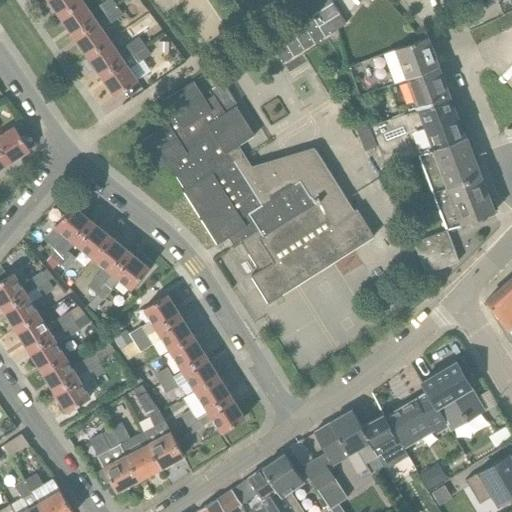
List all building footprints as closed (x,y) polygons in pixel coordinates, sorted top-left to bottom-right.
[(49,0),(60,16),(83,0),(49,0)] [(74,36),(97,20),(83,0),(60,16),(74,36)] [(107,13),(118,6),(113,0),(107,0),(101,5),(107,13)] [(88,56),(111,40),(103,29),(124,15),(118,6),(107,13),(97,20),(74,36),(77,41),(88,56)] [(133,54),(145,45),(139,37),(127,45),(133,54)] [(387,86),(439,66),(428,37),(355,65),(366,94),(387,86)] [(102,76),(124,60),(111,40),(88,56),(102,76)] [(116,96),(138,81),(130,69),(151,54),(145,45),(133,54),(124,60),(102,76),(104,79),(116,96)] [(399,116),(451,98),(439,66),(387,86),(399,116)] [(269,303),(342,257),(374,236),(312,147),(249,165),(236,148),(255,136),(236,107),(226,114),(214,96),(206,101),(194,82),(165,100),(172,111),(154,122),(159,130),(140,143),(158,172),(169,164),(186,190),(184,191),(218,244),(236,233),(260,271),(251,276),(269,303)] [(419,155),(466,137),(451,98),(399,116),(370,127),(386,168),(398,163),(419,155)] [(0,149),(9,163),(29,150),(15,127),(0,136),(0,149)] [(433,193),(480,175),(466,137),(419,155),(433,193)] [(0,168),(9,163),(0,149),(0,168)] [(447,230),(494,213),(480,175),(433,193),(447,230)] [(50,256),(58,263),(67,252),(74,243),(92,221),(84,215),(73,206),(56,227),(67,236),(50,256)] [(92,221),(74,243),(83,250),(93,258),(111,237),(92,221)] [(459,262),(456,254),(447,230),(414,242),(426,274),(459,262)] [(95,293),(96,294),(130,252),(111,237),(93,258),(103,267),(88,286),(95,293)] [(67,252),(58,263),(67,270),(75,259),(67,252)] [(120,280),(131,289),(149,268),(130,252),(96,294),(104,300),(105,299),(113,288),(120,280)] [(43,271),(30,279),(31,280),(36,288),(49,280),(48,279),(44,272),(43,271)] [(0,303),(3,308),(36,288),(31,280),(21,286),(13,273),(0,280),(0,303)] [(511,277),(486,301),(509,330),(511,327),(511,277)] [(55,289),(49,280),(36,288),(41,296),(42,297),(55,289)] [(17,330),(40,315),(32,302),(41,296),(36,288),(3,308),(17,330)] [(144,308),(152,321),(157,329),(180,315),(167,294),(144,308)] [(56,320),(62,329),(74,321),(69,313),(69,312),(56,320)] [(52,335),(62,329),(56,320),(47,326),(40,315),(17,330),(29,349),(52,335)] [(162,338),(170,351),(194,336),(180,315),(157,329),(147,335),(135,343),(141,352),(153,345),(153,344),(162,338)] [(74,321),(62,329),(67,337),(80,330),(74,321)] [(142,327),(142,326),(129,334),(135,343),(147,335),(142,327)] [(65,355),(58,343),(67,337),(62,329),(52,335),(29,349),(32,355),(42,370),(65,355)] [(182,372),(206,357),(194,336),(170,351),(182,372)] [(87,370),(100,362),(94,353),(81,361),(87,370)] [(77,377),(78,376),(65,355),(42,370),(54,391),(77,377)] [(195,391),(219,376),(210,363),(206,357),(182,372),(195,391)] [(100,362),(87,370),(93,380),(106,372),(100,362)] [(427,393),(417,399),(433,427),(432,428),(436,434),(448,426),(451,430),(452,430),(450,426),(461,418),(462,419),(467,416),(467,415),(480,407),(483,411),(484,411),(471,388),(456,362),(421,383),(427,393)] [(161,385),(173,377),(168,368),(155,376),(161,385)] [(200,418),(209,412),(232,398),(219,376),(195,391),(184,398),(191,409),(180,416),(187,426),(200,418)] [(67,412),(90,397),(77,377),(54,391),(67,412)] [(167,393),(179,385),(173,377),(161,385),(167,393)] [(159,409),(146,392),(137,396),(148,416),(150,414),(156,426),(143,432),(148,443),(161,468),(184,456),(172,435),(160,409),(159,409)] [(222,433),(222,432),(245,418),(232,398),(209,412),(222,433)] [(432,428),(433,427),(417,399),(385,418),(402,446),(432,428)] [(317,491),(329,509),(345,499),(327,469),(350,456),(349,455),(357,450),(372,474),(383,466),(362,427),(352,410),(314,433),(290,448),(317,491)] [(402,446),(385,418),(384,415),(362,427),(383,466),(386,470),(408,456),(402,446)] [(200,418),(187,426),(192,434),(205,426),(200,418)] [(140,479),(161,468),(148,443),(135,450),(122,423),(113,427),(140,479)] [(117,491),(140,479),(113,427),(102,433),(111,449),(109,450),(109,452),(99,457),(117,491)] [(3,446),(10,457),(29,445),(21,434),(3,446)] [(265,468),(293,511),(304,511),(291,492),(305,482),(286,454),(265,468)] [(498,508),(508,501),(511,507),(511,456),(510,454),(465,480),(479,504),(491,497),(498,508)] [(293,511),(265,468),(252,477),(249,479),(261,497),(262,499),(261,500),(268,511),(293,511)] [(25,481),(31,492),(44,485),(37,473),(25,481)] [(43,511),(73,511),(53,479),(44,485),(31,492),(43,511)] [(22,498),(31,492),(25,481),(15,486),(22,498)] [(229,511),(242,503),(232,489),(217,499),(203,508),(197,511),(229,511)] [(22,498),(27,508),(21,511),(43,511),(31,492),(22,498)]
